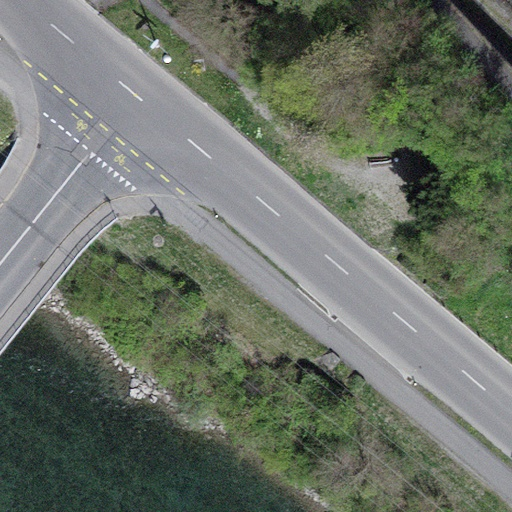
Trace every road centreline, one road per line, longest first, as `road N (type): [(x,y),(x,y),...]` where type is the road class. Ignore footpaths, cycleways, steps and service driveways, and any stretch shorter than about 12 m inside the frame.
road 1 (secondary): [(511,415),(134,96)]
road 2 (primary): [(0,265),(134,96)]
road 3 (primary): [(24,0),(134,96)]
